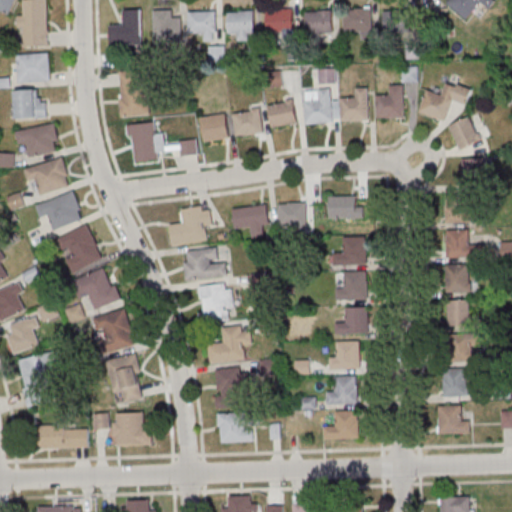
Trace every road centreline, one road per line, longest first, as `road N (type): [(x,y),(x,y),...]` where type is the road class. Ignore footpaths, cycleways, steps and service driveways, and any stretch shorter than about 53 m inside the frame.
road 1 (residential): [(403,511),(405,223),(398,162),(286,167),(113,191)]
road 2 (residential): [(190,511),(184,407),(165,319),(86,104),(82,0)]
road 3 (residential): [(511,463),(0,479)]
